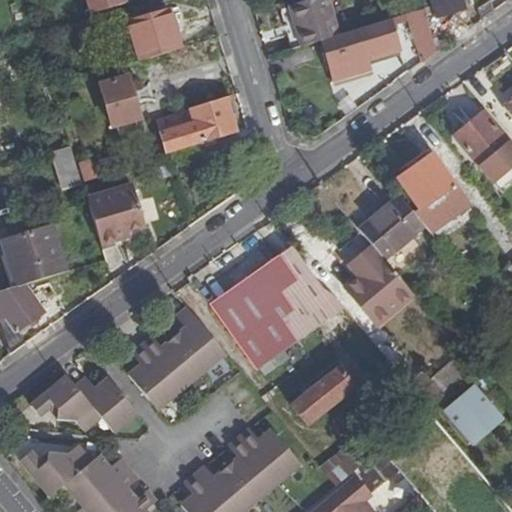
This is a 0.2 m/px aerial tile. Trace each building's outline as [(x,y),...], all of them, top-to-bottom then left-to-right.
[(84,0),(89,15),(124,4),(122,0),(84,0)] [(308,0),(290,6),(302,47),(322,42),(339,36),(328,0),(308,0)] [(464,7),(461,0),(429,0),(435,15),(464,7)] [(139,62),(180,50),(167,10),(128,23),(139,62)] [(423,11),(407,16),(422,64),(437,53),(423,11)] [(398,53),(389,21),(339,36),(322,42),(335,82),(370,71),(367,62),(365,58),(373,56),(374,60),(398,53)] [(125,77),(99,85),(112,128),(138,121),(125,77)] [(231,104),(229,97),(187,109),(188,111),(155,121),(165,153),(235,132),(230,116),(227,106),(231,104)] [(511,100),(503,108),(511,117),(511,100)] [(235,114),(231,104),(227,106),(230,116),(235,114)] [(511,168),(511,148),(484,114),(456,138),(493,184),(511,168)] [(81,185),(69,146),(51,152),(63,190),(81,185)] [(432,156),(397,180),(434,231),(469,206),(432,156)] [(511,188),(511,168),(493,184),(503,196),(511,188)] [(131,186),(85,200),(86,203),(99,246),(118,241),(116,236),(144,227),(131,186)] [(400,198),(360,231),(384,261),(425,227),(400,198)] [(14,287),(66,272),(51,226),(0,242),(14,287)] [(282,320),(298,342),(338,314),(321,291),(292,249),(279,258),(296,282),(280,294),(293,312),(282,320)] [(278,258),(210,307),(209,307),(256,372),(257,371),(298,342),(282,320),(293,312),(280,294),(296,282),(279,258),(278,258)] [(0,331),(9,355),(25,344),(16,332),(43,313),(24,286),(0,293),(0,331)] [(226,355),(188,309),(177,319),(186,330),(188,332),(183,335),(182,333),(166,346),(168,348),(164,351),(162,349),(153,339),(132,356),(141,366),(143,369),(139,372),(137,370),(129,377),(158,412),(226,355)] [(360,374),(349,361),(292,407),(307,427),(354,389),(349,383),(360,374)] [(66,378),(61,383),(95,424),(101,419),(114,435),(137,415),(108,380),(100,387),(101,389),(98,392),(96,391),(87,380),(76,389),(66,378)] [(470,382),(438,411),(471,447),(503,418),(470,382)] [(95,424),(61,383),(31,408),(41,419),(54,407),(58,411),(57,422),(76,423),(84,433),(95,424)] [(278,428),(264,439),(265,441),(261,444),(260,443),(250,431),(229,449),(239,460),(240,461),(236,465),(234,463),(219,476),(220,479),(216,482),(215,480),(205,469),(185,486),(194,497),(196,499),(192,502),(190,501),(182,507),(185,511),(247,511),(307,462),(278,428)] [(381,451),(395,466),(410,453),(397,438),(381,451)] [(445,440),(417,461),(448,502),(476,480),(445,440)] [(104,467),(107,466),(100,458),(92,464),(78,448),(67,456),(48,455),(48,463),(42,468),(39,463),(32,455),(21,464),(50,499),(65,487),(86,511),(147,511),(157,504),(148,493),(138,501),(132,495),(129,497),(125,492),(127,490),(138,481),(121,461),(110,471),(108,472),(104,467)] [(17,458),(21,464),(32,455),(27,450),(17,458)] [(48,455),(39,463),(42,468),(48,463),(48,455)] [(320,468),(336,488),(345,481),(328,462),(320,468)] [(354,482),(317,511),(351,511),(368,498),(354,482)]
